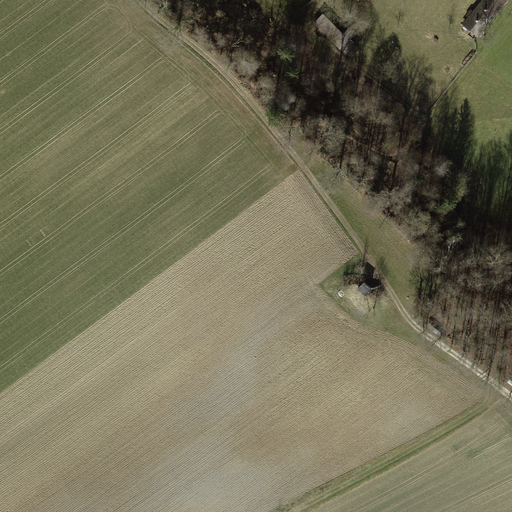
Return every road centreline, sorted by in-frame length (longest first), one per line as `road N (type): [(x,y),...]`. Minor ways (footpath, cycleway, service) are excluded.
road 1 (track): [(140,0),(226,76),(292,151),(390,291)]
road 2 (track): [(289,511),(506,392)]
road 3 (track): [(511,397),(413,324),(390,291)]
